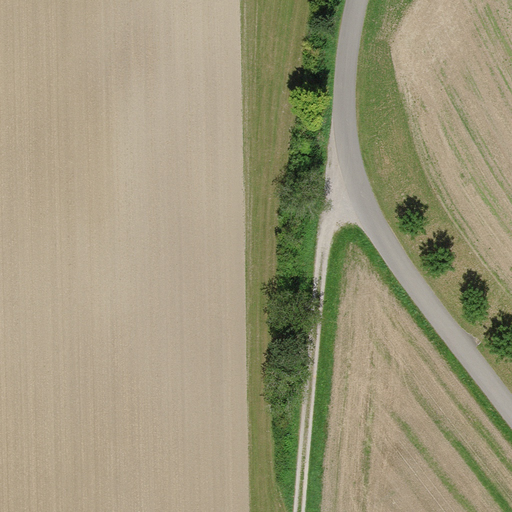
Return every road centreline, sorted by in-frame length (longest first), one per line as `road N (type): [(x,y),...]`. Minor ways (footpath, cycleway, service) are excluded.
road 1 (unclassified): [(511,415),(414,290),(354,181),(347,127),(360,0)]
road 2 (track): [(298,511),(321,267),(332,220),(354,181)]
